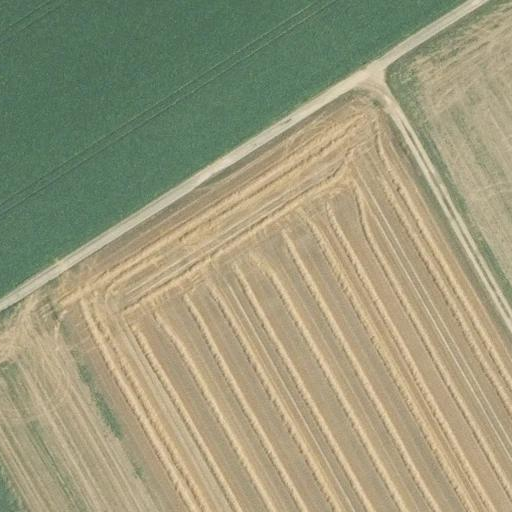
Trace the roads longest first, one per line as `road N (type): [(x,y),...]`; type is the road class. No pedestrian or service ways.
road 1 (track): [(368,77),(0,312)]
road 2 (track): [(511,333),(368,77)]
road 3 (track): [(368,77),(488,0)]
